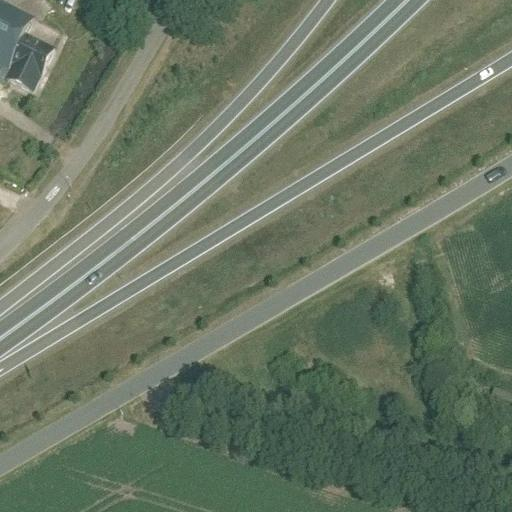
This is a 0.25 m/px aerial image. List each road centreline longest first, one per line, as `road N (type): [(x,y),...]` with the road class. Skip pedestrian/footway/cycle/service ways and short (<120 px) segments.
road 1 (tertiary): [(511,163),(0,463)]
road 2 (trunk): [(0,356),(33,348),(511,59)]
road 3 (trunk): [(0,339),(257,137),(407,0)]
road 4 (trunk): [(328,0),(185,156),(0,306)]
road 5 (unclassified): [(0,248),(52,197),(104,126),(179,0)]
